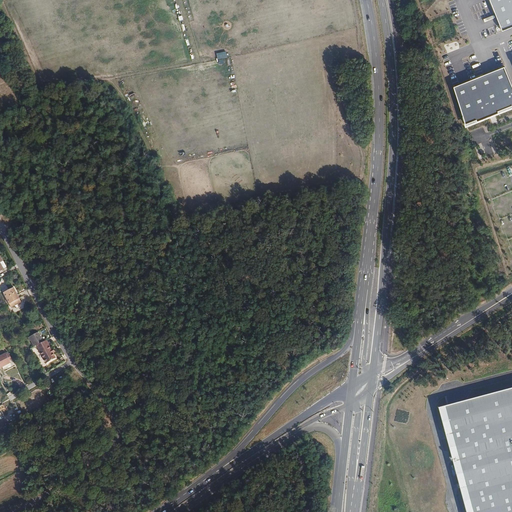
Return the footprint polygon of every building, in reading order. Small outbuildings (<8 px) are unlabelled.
[(511,0),(489,0),(503,32),(511,28),(511,0)] [(511,109),(511,82),(506,67),(454,88),(468,125),(511,109)] [(511,204),(497,210),(503,230),(511,226),(511,204)] [(10,304),(20,300),(14,288),(4,293),(10,304)] [(31,341),(34,347),(37,346),(43,343),(38,334),(28,338),(30,341),(31,341)] [(46,341),(43,343),(37,346),(46,364),(56,359),(53,354),(51,350),(46,341)] [(10,362),(7,356),(7,355),(0,358),(0,370),(12,365),(10,362)] [(511,511),(511,388),(439,408),(467,511),(511,511)]
